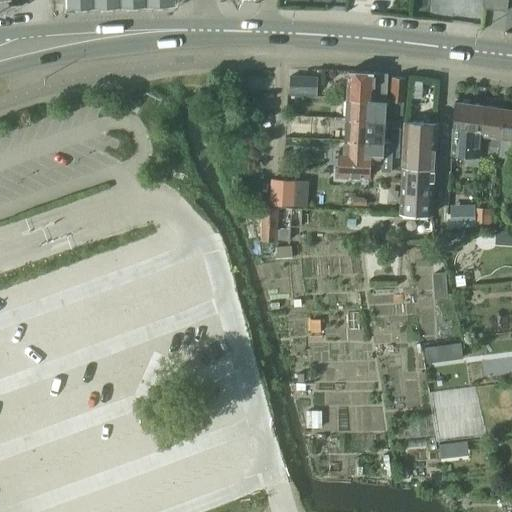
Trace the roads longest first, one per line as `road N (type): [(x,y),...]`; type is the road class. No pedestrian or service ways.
road 1 (primary): [(511,59),(189,29)]
road 2 (primary): [(0,70),(189,29)]
road 3 (primary): [(189,29),(0,36)]
